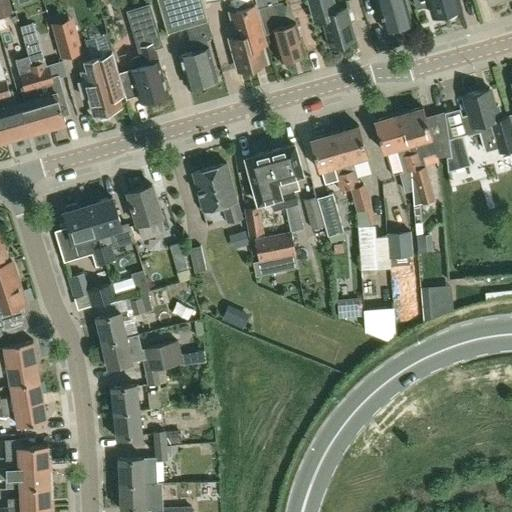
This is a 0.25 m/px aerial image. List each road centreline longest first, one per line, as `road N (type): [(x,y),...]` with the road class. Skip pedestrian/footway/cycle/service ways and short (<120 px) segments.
road 1 (residential): [(15,177),(364,74),(412,71),(511,42)]
road 2 (residential): [(87,511),(76,367),(15,177)]
road 3 (secondary): [(303,511),(330,448),(364,402),(424,359),(511,335)]
